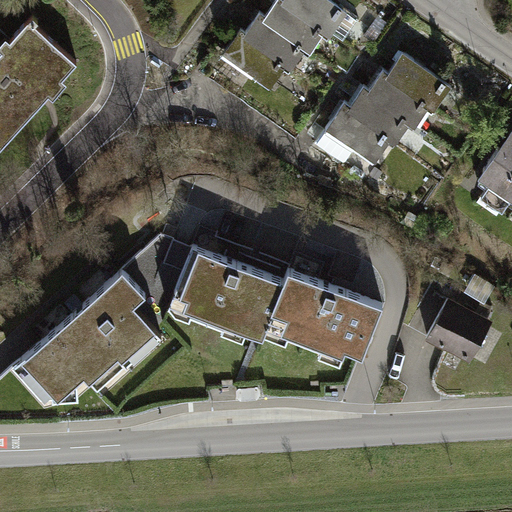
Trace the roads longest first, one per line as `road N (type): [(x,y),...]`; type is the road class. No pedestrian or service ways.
road 1 (tertiary): [(0,448),(511,423)]
road 2 (residential): [(104,0),(131,44),(127,93),(0,228)]
